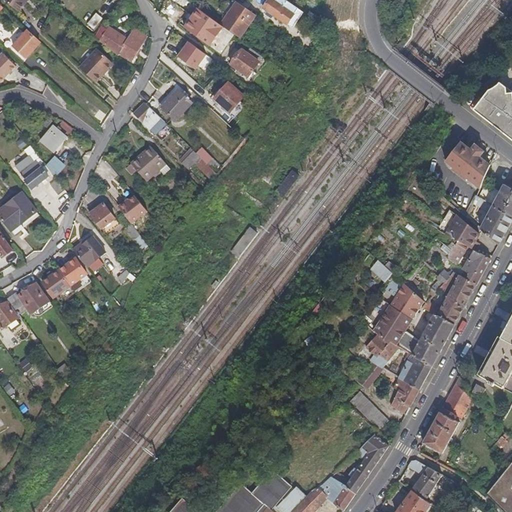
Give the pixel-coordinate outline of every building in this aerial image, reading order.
[(24,0),(6,0),(17,9),(24,0)] [(258,11),(241,0),(238,0),(223,22),(226,24),(241,35),(258,11)] [(269,0),(265,6),(295,25),(305,10),(290,0),(269,0)] [(223,22),(199,5),(186,25),(212,44),(226,24),(223,22)] [(89,23),(94,27),(102,16),(97,12),(89,23)] [(129,37),(109,24),(98,39),(117,54),(119,51),(131,60),(147,35),(136,26),(129,37)] [(38,39),(25,27),(23,29),(37,41),(38,39)] [(37,41),(23,29),(11,41),(25,54),(37,41)] [(208,52),(190,40),(180,55),(198,67),(208,52)] [(251,44),(248,49),(261,58),(264,53),(251,44)] [(251,72),(261,58),(248,49),(244,46),(234,61),(239,64),(237,67),(242,71),(244,68),(251,72)] [(81,67),(96,83),(107,72),(106,70),(113,63),(99,49),(81,67)] [(4,54),(0,57),(0,84),(18,67),(4,54)] [(165,54),(160,59),(185,82),(189,78),(165,54)] [(218,95),(233,109),(247,93),(231,79),(218,95)] [(511,91),(500,82),(496,85),(493,87),(477,106),(511,133),(511,91)] [(194,100),(189,96),(181,88),(164,106),(176,118),(194,100)] [(144,102),(135,112),(150,126),(159,116),(144,102)] [(38,121),(43,126),(49,120),(44,115),(38,121)] [(163,119),(159,116),(150,126),(154,130),(163,119)] [(69,134),(73,129),(63,121),(59,126),(69,134)] [(65,134),(51,123),(39,139),(52,150),(65,134)] [(447,163),(481,189),(492,166),(482,158),(486,153),(477,146),(473,151),(463,143),(447,163)] [(136,167),(146,179),(160,168),(165,173),(171,168),(150,144),(131,161),(136,167)] [(183,159),(190,165),(196,158),(201,152),(200,151),(194,146),(183,159)] [(201,152),(211,162),(216,156),(205,146),(200,151),(201,152)] [(211,162),(201,152),(196,158),(208,169),(213,163),(211,162)] [(56,156),(46,166),(57,177),(67,166),(56,156)] [(136,167),(131,161),(127,164),(132,170),(136,167)] [(25,179),(32,187),(47,174),(47,173),(49,171),(45,166),(43,168),(41,165),(25,179)] [(48,185),(57,196),(65,190),(56,178),(48,185)] [(492,213),(483,231),(500,245),(511,223),(511,182),(510,181),(495,207),(477,198),(475,204),(492,213)] [(481,197),(493,204),(500,191),(487,185),(481,197)] [(0,204),(0,212),(10,231),(20,226),(18,221),(35,212),(24,191),(0,204)] [(126,201),(125,199),(118,205),(131,222),(146,209),(134,194),(126,201)] [(90,211),(101,225),(114,216),(103,201),(90,211)] [(475,251),(477,252),(481,245),(477,243),(481,236),(479,234),(459,217),(447,237),(455,241),(455,240),(460,243),(470,248),(471,248),(475,251)] [(140,232),(131,222),(124,227),(133,238),(140,232)] [(83,243),(82,243),(74,249),(88,266),(106,251),(93,235),(83,243)] [(459,266),(470,248),(460,243),(450,259),(451,259),(451,260),(450,261),(459,266)] [(486,272),(493,260),(487,257),(477,252),(475,251),(464,271),(471,274),(468,280),(478,286),(486,272)] [(448,264),(450,261),(451,260),(451,259),(450,259),(438,252),(436,257),(448,264)] [(57,267),(69,282),(86,270),(74,254),(57,267)] [(377,261),(373,266),(380,272),(384,268),(377,261)] [(48,273),(41,278),(53,294),(60,289),(65,296),(74,289),(69,282),(57,267),(52,271),(49,268),(46,270),(48,273)] [(118,278),(125,286),(135,277),(128,270),(118,278)] [(453,274),(451,272),(448,274),(445,271),(437,278),(440,280),(432,288),(436,292),(439,288),(453,274)] [(428,301),(425,304),(423,309),(428,311),(436,315),(457,325),(465,310),(478,286),(468,280),(454,272),(453,274),(439,288),(446,294),(456,278),(458,279),(442,309),(428,301)] [(423,302),(394,276),(383,288),(394,296),(370,332),(374,336),(375,336),(388,342),(389,341),(400,347),(414,355),(434,366),(444,349),(457,325),(436,315),(421,342),(403,332),(423,302)] [(7,295),(14,304),(23,297),(32,308),(48,297),(35,279),(19,291),(17,288),(7,295)] [(312,315),(316,318),(334,296),(330,292),(312,315)] [(0,302),(0,320),(2,324),(18,313),(7,298),(6,298),(4,298),(0,300),(0,302)] [(511,318),(481,376),(491,381),(490,384),(495,387),(496,384),(511,392),(511,318)] [(366,350),(378,357),(374,362),(422,389),(427,380),(434,366),(414,355),(412,358),(411,357),(402,373),(385,366),(400,347),(389,341),(388,342),(375,336),(374,336),(366,350)] [(27,358),(20,364),(26,373),(34,367),(27,358)] [(408,415),(422,389),(374,362),(359,380),(369,387),(383,372),(394,380),(395,379),(399,381),(395,389),(400,392),(392,406),(408,415)] [(474,400),(466,396),(472,388),(461,376),(442,410),(424,443),(444,454),(461,423),(452,418),(454,415),(463,419),(474,400)] [(474,389),(475,390),(483,395),(487,388),(478,383),(474,389)] [(352,400),(380,429),(389,421),(362,391),(352,400)] [(502,450),(511,438),(509,436),(506,434),(505,433),(496,445),(502,450)] [(363,461),(362,460),(355,470),(357,471),(354,476),(351,480),(337,472),(333,476),(346,482),(357,493),(362,485),(373,470),(381,458),(390,445),(377,434),(365,446),(371,451),(363,461)] [(413,490),(427,501),(443,475),(416,460),(413,461),(409,467),(423,475),(413,490)] [(345,472),(350,467),(346,463),(341,468),(345,472)] [(511,511),(511,463),(487,495),(504,511),(511,511)] [(276,511),(274,509),(293,486),(273,469),(252,494),(242,484),(215,511),(196,511),(181,497),(166,511),(276,511)] [(313,511),(330,494),(346,509),(357,493),(346,482),(333,476),(328,481),(322,486),(315,490),(293,511),(313,511)] [(451,511),(455,511),(470,492),(464,487),(455,497),(457,498),(448,509),(451,511)] [(425,511),(430,506),(431,504),(427,501),(413,490),(397,511),(425,511)]
